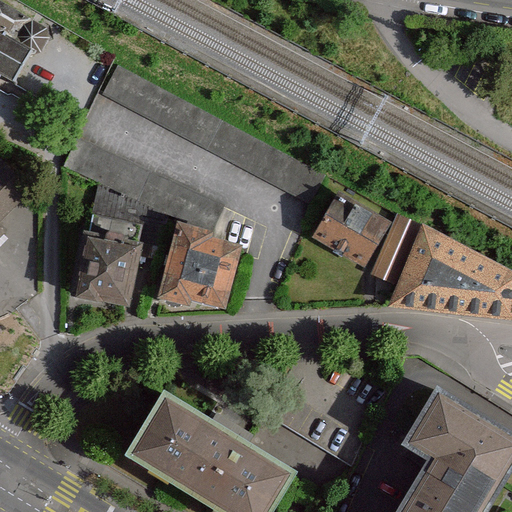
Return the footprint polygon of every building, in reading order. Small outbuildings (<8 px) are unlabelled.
[(0,75),(11,81),(27,52),(36,57),(40,51),(47,39),(52,31),(45,27),(0,1),(0,75)] [(119,67),(104,95),(310,204),(324,176),(119,67)] [(62,167),(97,183),(165,214),(210,235),(224,204),(76,136),(62,167)] [(0,235),(3,232),(0,229),(0,222),(30,191),(0,162),(0,235)] [(123,308),(137,242),(158,246),(165,214),(97,183),(72,297),(123,308)] [(363,265),(386,223),(337,195),(314,237),(363,265)] [(399,218),(376,272),(393,279),(417,226),(399,218)] [(156,297),(163,298),(163,301),(165,304),(168,306),(171,307),(174,306),(177,305),(179,302),(185,304),(186,298),(220,307),(236,246),(209,240),(210,236),(174,227),(156,297)] [(511,274),(422,228),(392,307),(511,317),(511,274)] [(436,460),(404,511),(486,511),(511,470),(511,436),(442,395),(412,446),(436,460)] [(162,401),(127,458),(217,511),(267,511),(289,477),(162,401)]
